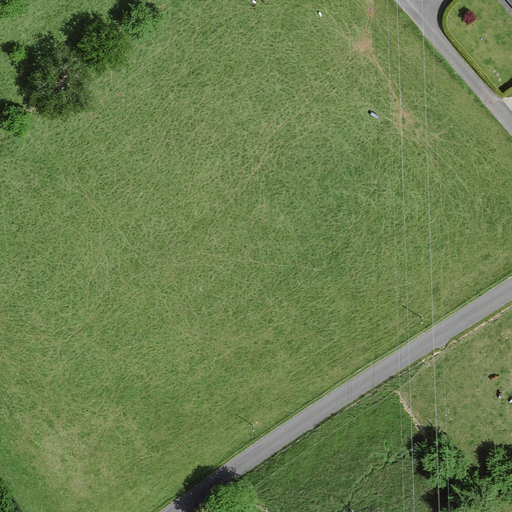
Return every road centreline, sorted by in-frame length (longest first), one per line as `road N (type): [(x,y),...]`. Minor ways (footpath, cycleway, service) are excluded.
road 1 (residential): [(173,511),(511,271)]
road 2 (residential): [(437,0),(411,18),(511,139)]
